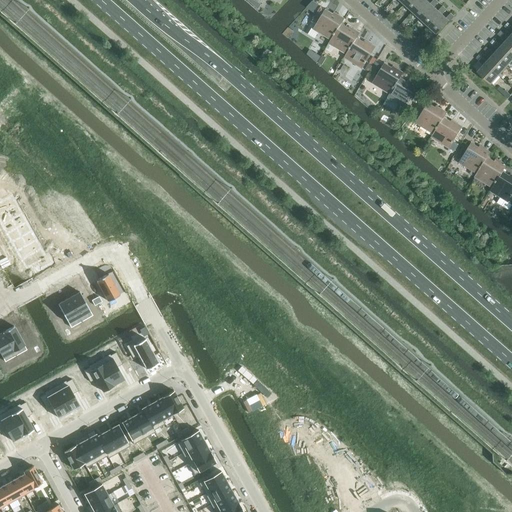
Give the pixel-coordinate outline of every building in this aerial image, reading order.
[(408,0),(404,4),(412,12),(422,0),(408,0)] [(422,0),(412,12),(420,19),(432,6),(434,7),(438,2),(436,0),(433,0),(430,3),(426,0),(422,0)] [(432,6),(420,19),(428,26),(440,13),(442,14),(446,9),(443,6),(438,11),(434,7),(432,6)] [(336,16),(325,9),(313,29),(312,28),(308,34),(315,38),(318,32),(331,40),(341,24),(345,19),(337,14),(336,16)] [(446,18),(442,14),(440,13),(428,26),(436,34),(448,20),(450,22),(454,17),(450,13),(446,18)] [(352,30),(341,24),(331,40),(329,43),(346,54),(357,38),(360,33),(353,28),(352,30)] [(511,58),(511,43),(507,39),(508,38),(503,33),(500,37),(505,41),(501,46),(500,47),(511,58)] [(367,44),(357,38),(346,54),(344,58),(362,69),(375,47),(368,42),(367,44)] [(506,67),(511,60),(511,58),(500,47),(501,46),(496,41),(493,45),(498,49),(494,54),(492,55),(506,67)] [(499,75),(506,67),(492,55),(494,54),(489,49),(486,53),(490,57),(487,62),(485,63),(499,75)] [(315,52),(311,58),(317,63),(321,56),(315,52)] [(323,54),(318,62),(322,65),(327,57),(323,54)] [(491,84),(499,75),(485,63),(487,62),(482,57),(478,61),(483,65),(478,71),(491,84)] [(376,62),(370,71),(374,73),(380,65),(376,62)] [(395,70),(384,63),(372,83),(390,94),(400,77),(400,78),(403,73),(396,68),(395,70)] [(411,84),(400,78),(400,77),(390,94),(387,97),(406,108),(419,87),(412,82),(411,84)] [(504,90),(501,93),(507,98),(510,95),(505,90),(504,90)] [(439,110),(428,103),(415,123),(433,134),(443,117),(444,117),(447,112),(440,108),(439,110)] [(444,117),(443,117),(433,134),(431,137),(449,148),(448,150),(449,152),(451,153),(452,153),(454,151),(458,145),(453,141),(462,127),(455,122),(454,124),(444,117)] [(482,149),(471,143),(459,163),(476,174),(477,174),(487,157),(490,152),(483,148),(482,149)] [(487,157),(477,174),(476,174),(474,177),(492,188),(502,171),(503,171),(506,166),(498,162),(497,164),(487,157)] [(511,177),(503,171),(502,171),(492,188),(490,191),(500,197),(497,202),(510,210),(511,208),(511,210),(511,177)] [(12,196),(0,202),(0,221),(26,270),(31,267),(35,273),(53,263),(49,256),(48,256),(46,257),(12,196)] [(108,274),(96,280),(108,301),(120,295),(108,274)] [(80,293),(69,299),(80,319),(91,313),(80,293)] [(99,296),(92,300),(95,306),(102,302),(99,296)] [(69,299),(58,305),(69,325),(80,319),(69,299)] [(14,328),(4,334),(13,351),(24,345),(14,328)] [(4,334),(0,336),(0,351),(3,357),(13,351),(4,334)] [(133,343),(127,346),(133,357),(138,354),(146,369),(159,363),(146,339),(145,338),(144,339),(134,345),(133,343)] [(110,354),(99,360),(113,385),(124,380),(116,367),(122,364),(116,352),(110,355),(110,354)] [(89,367),(84,370),(90,381),(96,378),(103,391),(113,386),(113,385),(99,360),(89,366),(89,367)] [(65,381),(55,387),(69,412),(80,406),(72,393),(78,390),(72,379),(66,382),(65,381)] [(45,394),(40,397),(46,408),(51,405),(59,418),(69,412),(55,387),(45,393),(45,394)] [(174,391),(163,397),(172,414),(183,408),(174,391)] [(163,397),(153,402),(162,420),(172,414),(163,397)] [(19,404),(9,410),(22,435),(23,436),(33,430),(26,417),(32,414),(25,402),(20,405),(19,404)] [(153,402),(142,408),(155,432),(154,430),(165,424),(162,420),(153,402)] [(143,411),(132,416),(144,438),(155,432),(142,408),(141,409),(143,411)] [(0,431),(5,428),(12,441),(22,435),(9,410),(0,414),(0,431)] [(132,416),(122,422),(134,444),(144,438),(132,416)] [(118,424),(107,430),(119,452),(130,446),(118,424)] [(96,434),(109,458),(119,452),(107,430),(97,436),(96,434)] [(198,430),(177,442),(182,453),(204,441),(198,430)] [(96,434),(85,440),(97,461),(107,456),(108,458),(109,458),(96,434)] [(289,438),(266,451),(300,511),(334,511),(332,508),(330,509),(289,438)] [(85,440),(75,446),(87,467),(97,461),(85,440)] [(204,441),(182,453),(188,463),(199,456),(210,451),(204,441)] [(75,446),(64,452),(73,469),(84,463),(86,467),(87,467),(75,446)] [(199,456),(188,463),(194,474),(216,462),(210,451),(199,456)] [(32,467),(24,471),(24,473),(33,487),(41,483),(32,467)] [(221,471),(199,483),(205,494),(227,482),(221,471)] [(24,473),(16,477),(25,494),(28,492),(33,489),(33,487),(24,473)] [(16,477),(8,482),(17,498),(22,495),(25,494),(16,477)] [(8,482),(0,486),(0,488),(8,503),(11,501),(17,498),(8,482)] [(227,482),(205,494),(211,504),(233,493),(227,482)] [(101,484),(84,493),(90,504),(108,495),(101,484)] [(0,507),(5,505),(8,503),(0,488),(0,507)] [(233,493),(211,504),(215,511),(221,511),(238,503),(233,493)] [(108,495),(90,504),(94,511),(100,511),(113,505),(108,495)] [(113,505),(100,511),(121,511),(117,503),(113,505)] [(243,511),(238,503),(221,511),(243,511)]
